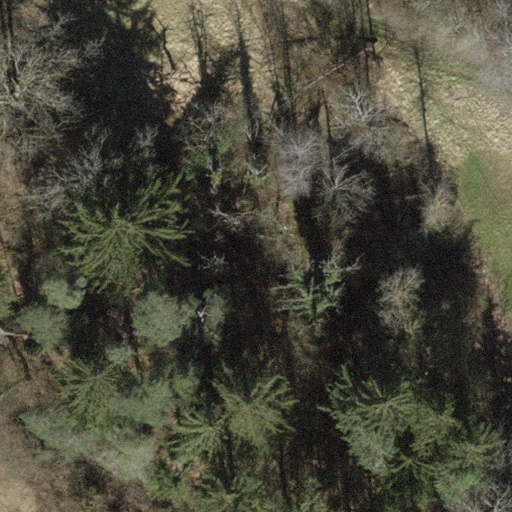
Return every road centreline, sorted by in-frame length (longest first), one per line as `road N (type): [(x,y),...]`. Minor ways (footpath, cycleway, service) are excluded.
road 1 (track): [(273,0),(511,394)]
road 2 (track): [(511,84),(289,0)]
